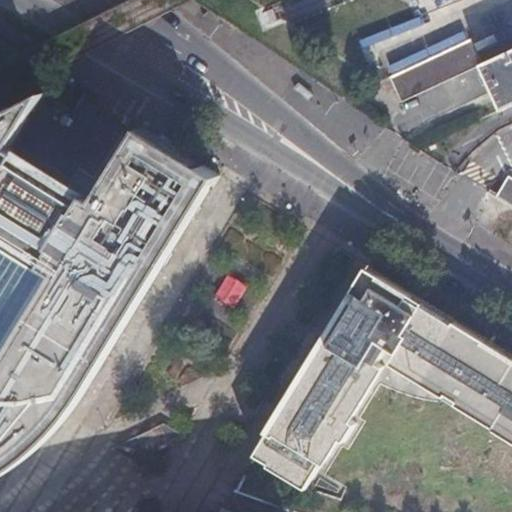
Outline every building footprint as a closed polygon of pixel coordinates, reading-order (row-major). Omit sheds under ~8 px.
[(468,45),(387,83),(400,110),(480,72),(481,72),(468,45)] [(511,57),(481,72),(480,72),(499,113),(511,107),(511,57)] [(0,476),(14,468),(35,452),(53,436),(72,415),(84,398),(221,175),(143,127),(98,199),(91,196),(94,192),(22,148),(20,151),(13,147),(47,92),(28,101),(4,115),(0,117),(0,476)] [(511,182),(497,173),(485,195),(511,210),(511,182)] [(511,354),(372,268),(334,330),(257,455),(271,463),(270,466),(307,489),(321,466),(319,465),(323,458),(327,461),(341,438),(347,442),(358,423),(352,420),(385,366),(380,363),(390,346),(400,352),(393,363),(448,396),(450,393),(461,400),(459,403),(497,427),(496,428),(511,437),(511,354)] [(159,425),(117,445),(136,454),(177,436),(159,425)]
